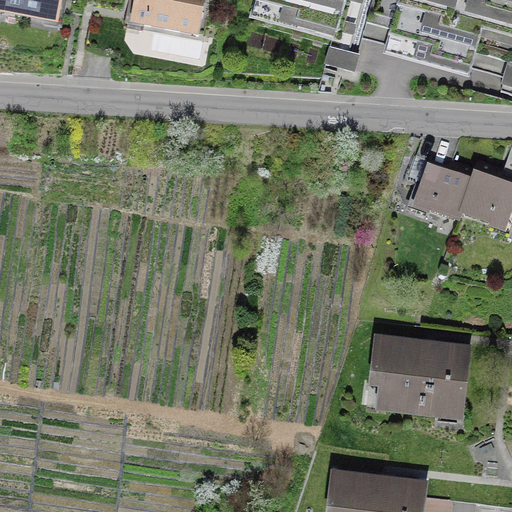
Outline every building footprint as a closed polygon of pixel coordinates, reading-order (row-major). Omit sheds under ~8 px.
[(0,0),(0,14),(22,20),(26,0),(0,0)] [(26,0),(22,20),(59,27),(64,0),(26,0)] [(207,0),(136,0),(131,27),(199,41),(207,0)] [(255,0),(252,12),(341,36),(350,0),(255,0)] [(511,0),(397,0),(384,47),(472,72),(489,10),(511,16),(511,0)] [(331,48),(327,61),(355,70),(359,57),(331,48)] [(474,181),(430,165),(412,215),(456,230),(460,220),(474,181)] [(460,220),(507,236),(511,221),(511,181),(477,170),(474,181),(460,220)] [(472,354),(374,345),(370,394),(380,395),(378,419),(464,427),(472,354)] [(429,511),(433,488),(334,476),(330,511),(429,511)]
